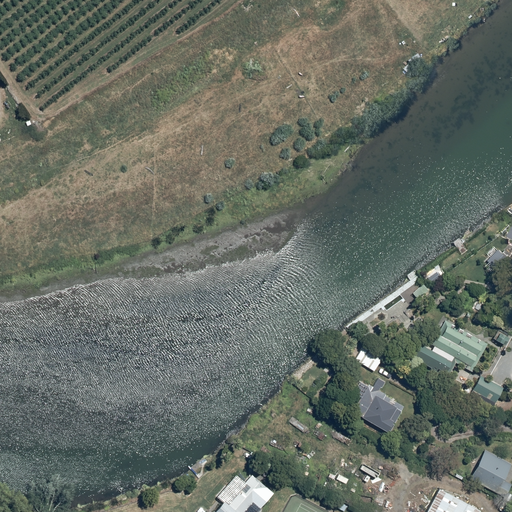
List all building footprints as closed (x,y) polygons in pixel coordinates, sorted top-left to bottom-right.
[(424,283),(413,292),(419,300),(430,291),(424,283)] [(455,362),(470,371),(487,344),(444,321),(429,350),(416,344),(409,354),(418,359),(417,362),(447,377),(455,362)] [(508,338),(497,332),(493,340),(503,345),(508,338)] [(363,343),(354,359),(373,371),(384,354),(363,343)] [(502,388),(480,376),(469,396),(492,408),(502,388)] [(351,411),(387,434),(403,407),(378,391),(383,382),(377,378),(372,387),(361,380),(352,394),(360,398),(351,411)] [(511,464),(485,450),(469,478),(503,497),(510,484),(502,480),(511,464)] [(408,461),(390,451),(386,459),(404,469),(408,461)] [(347,478),(338,473),(335,479),(344,483),(347,478)] [(257,511),(258,511),(250,505),(265,487),(251,475),(225,504),(221,501),(210,511),(257,511)] [(425,511),(477,511),(478,510),(438,489),(425,511)]
